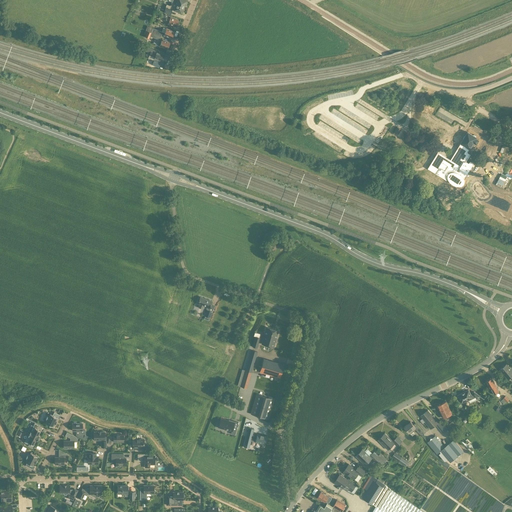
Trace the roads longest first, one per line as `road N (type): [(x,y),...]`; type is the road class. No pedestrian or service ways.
road 1 (tertiary): [(0,112),(316,231),(388,267),(452,285),(500,311)]
road 2 (unclassified): [(287,511),(322,466),(377,419),(493,357)]
road 3 (residential): [(200,511),(199,494),(177,479),(37,478)]
road 4 (unclassified): [(511,128),(458,92),(511,77)]
